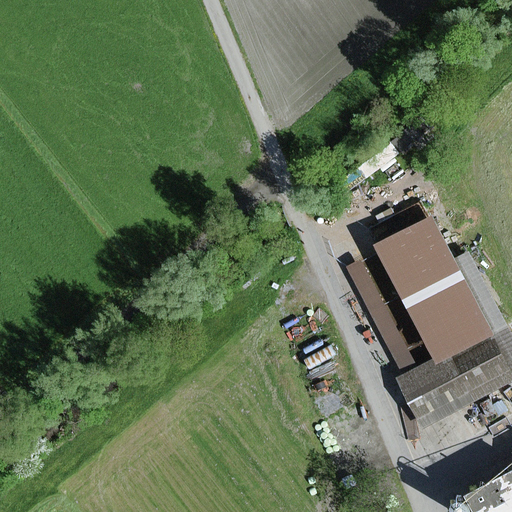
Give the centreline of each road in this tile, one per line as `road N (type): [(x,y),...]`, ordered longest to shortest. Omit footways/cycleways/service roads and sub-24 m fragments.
road 1 (unclassified): [(217,0),(430,511)]
road 2 (track): [(288,172),(0,421)]
